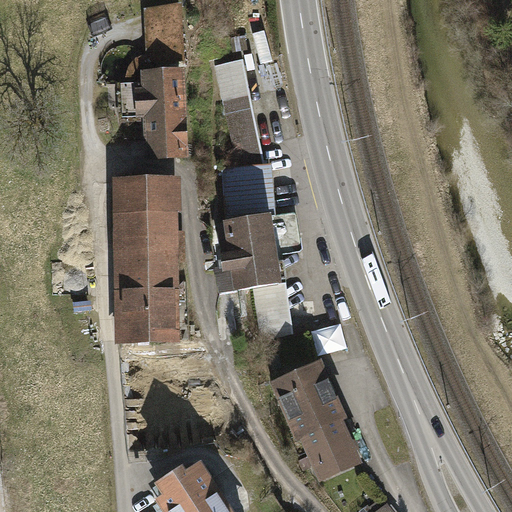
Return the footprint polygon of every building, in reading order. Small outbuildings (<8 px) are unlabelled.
[(146,62),(184,61),(181,2),(143,8),(146,62)] [(245,35),(230,38),(233,53),(248,50),(245,35)] [(143,116),(145,156),(188,154),(183,68),(140,70),(141,82),(119,83),(120,117),(143,116)] [(248,94),(223,99),(237,165),(263,165),(248,94)] [(269,213),(275,256),(302,251),(295,213),(275,215),(270,165),(263,165),(237,165),(220,166),(225,219),(269,213)] [(178,177),(111,178),(114,343),(178,342),(177,262),(184,262),(184,231),(176,231),(176,210),(179,210),(178,177)] [(269,213),(225,219),(220,220),(225,252),(217,254),(218,264),(219,271),(228,270),(231,290),(279,283),(275,256),(269,213)] [(316,330),(322,353),(348,346),(342,323),(316,330)] [(316,480),(362,460),(320,362),(269,383),(294,441),(299,439),(316,480)] [(184,464),(157,481),(164,493),(156,498),(164,511),(237,511),(203,459),(188,469),(184,464)] [(285,511),(273,494),(256,505),(260,511),(285,511)]
